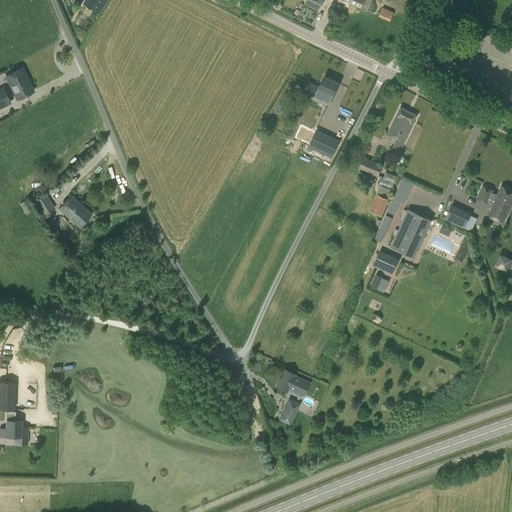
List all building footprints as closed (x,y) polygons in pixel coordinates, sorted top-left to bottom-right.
[(98,13),(105,0),(85,0),(83,4),(98,13)] [(319,8),(323,0),(306,0),(306,2),(319,8)] [(342,0),(361,8),(367,11),(371,0),(342,0)] [(390,21),(394,12),(383,8),(379,16),(390,21)] [(5,76),(17,99),(33,91),(21,68),(5,76)] [(338,83),(324,76),(319,87),(307,82),(304,90),(329,103),(333,95),(338,83)] [(0,88),(0,108),(11,103),(3,87),(0,88)] [(416,115),(400,108),(397,114),(396,114),(387,134),(397,139),(390,152),(398,156),(414,123),(413,122),(416,115)] [(339,140),(316,129),(308,146),(331,157),(339,140)] [(358,181),(373,187),(378,176),(382,164),(360,156),(356,168),(360,169),(359,172),(361,173),(358,181)] [(386,172),(383,179),(395,184),(398,177),(386,172)] [(391,190),(382,186),(379,195),(388,199),(391,190)] [(491,209),(506,216),(511,203),(511,190),(501,186),(498,195),(492,192),(493,191),(483,186),(477,198),(487,203),(488,201),(493,204),(491,209)] [(43,215),(54,207),(46,194),(35,201),(43,215)] [(388,199),(376,194),(369,210),(382,215),(388,199)] [(70,195),(58,208),(78,227),(91,214),(70,195)] [(445,219),(464,228),(470,215),(451,206),(445,219)] [(419,241),(421,239),(423,237),(424,235),(424,232),(424,230),(425,227),(426,225),(428,223),(430,221),(430,219),(408,209),(402,223),(404,224),(401,230),(399,229),(394,241),(405,246),(407,245),(410,245),(412,245),(415,244),(417,243),(419,241)] [(58,232),(68,222),(64,217),(53,226),(58,232)] [(451,231),(442,227),(439,233),(448,238),(451,231)] [(379,229),(375,238),(381,240),(385,231),(379,229)] [(373,265),(392,274),(398,261),(379,252),(373,265)] [(506,269),(510,260),(501,256),(497,265),(506,269)] [(288,371),(286,376),(282,374),(277,385),(287,390),(288,387),(303,394),(309,382),(294,375),(294,374),(288,371)] [(0,409),(15,410),(16,382),(0,381),(0,409)] [(290,424),(296,410),(286,405),(280,419),(290,424)] [(7,411),(6,421),(6,428),(0,428),(0,435),(18,436),(18,444),(27,444),(27,427),(21,427),(21,421),(15,421),(15,412),(7,411)]
